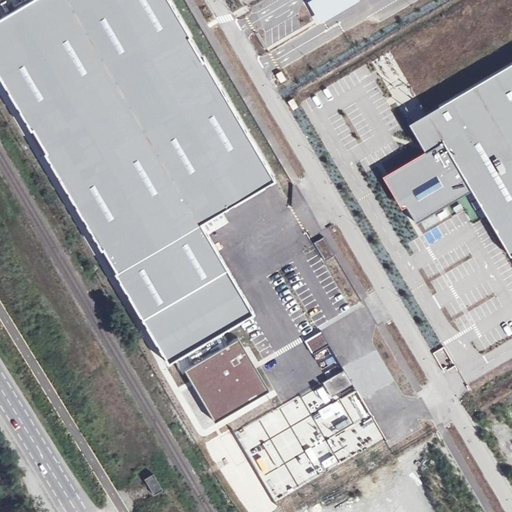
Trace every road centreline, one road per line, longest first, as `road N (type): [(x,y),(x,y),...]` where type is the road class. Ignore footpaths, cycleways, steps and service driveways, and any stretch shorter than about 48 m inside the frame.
road 1 (unclassified): [(511,500),(217,0)]
road 2 (primary): [(0,389),(75,511)]
